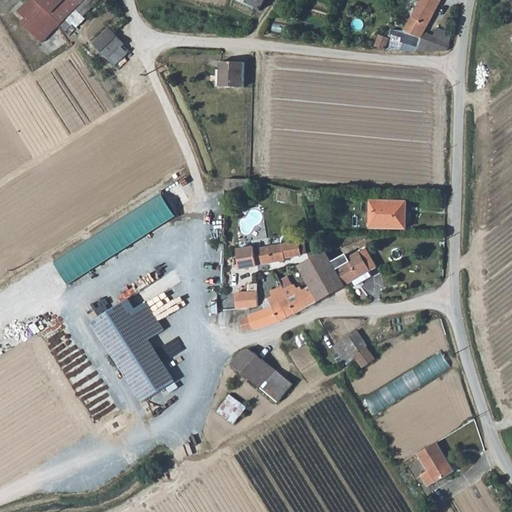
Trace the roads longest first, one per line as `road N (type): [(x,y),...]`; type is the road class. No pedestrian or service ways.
road 1 (residential): [(146,43),(198,193),(206,343),(228,346),(328,311),(455,297)]
road 2 (residential): [(146,43),(258,41),(460,66)]
road 3 (unclassified): [(460,66),(455,297)]
road 4 (unclassified): [(455,297),(455,335),(511,478)]
